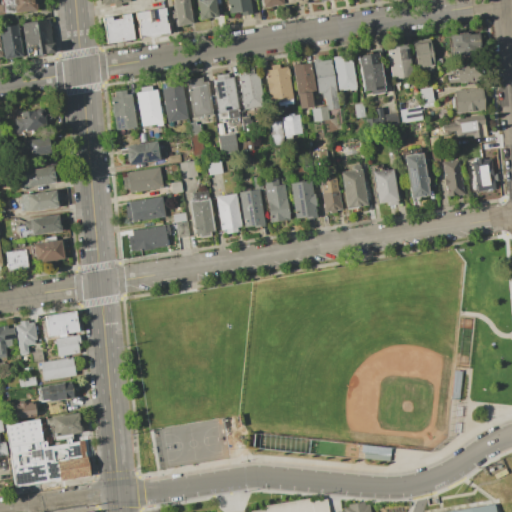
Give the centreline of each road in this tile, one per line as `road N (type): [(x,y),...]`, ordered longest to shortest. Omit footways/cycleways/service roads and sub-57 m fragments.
road 1 (residential): [(0,299),(511,215)]
road 2 (residential): [(0,83),(510,0)]
road 3 (tertiary): [(74,0),(120,511)]
road 4 (residential): [(118,494),(262,476),(403,486),(442,475),(511,434)]
road 5 (residential): [(499,0),(511,137)]
